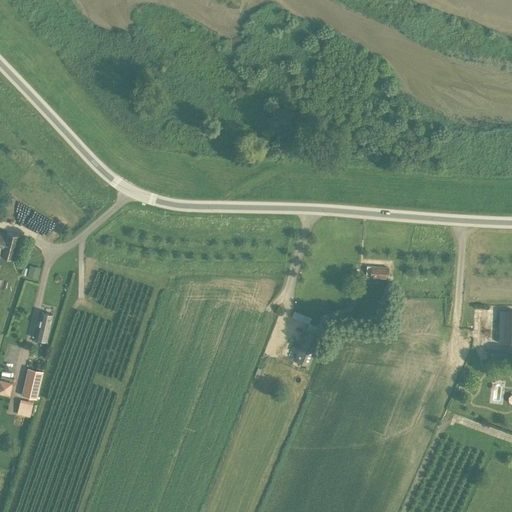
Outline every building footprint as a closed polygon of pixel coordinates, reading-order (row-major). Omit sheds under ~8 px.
[(2,220),(10,222),(15,199),(7,197),(2,220)] [(0,232),(0,252),(2,253),(1,255),(14,258),(20,235),(7,231),(7,234),(0,232)] [(30,266),(27,276),(38,279),(40,268),(30,266)] [(367,273),(366,276),(388,278),(389,267),(367,266),(367,273)] [(511,342),(511,310),(500,310),(499,343),(511,342)] [(294,311),(292,317),(309,324),(311,318),(294,311)] [(47,340),(53,314),(42,312),(36,338),(47,340)] [(297,353),(294,360),(298,362),(306,365),(309,366),(321,336),(306,330),(300,346),(297,353)] [(37,398),(43,371),(28,368),(22,395),(37,398)] [(13,381),(0,378),(0,392),(10,395),(13,381)] [(21,401),(19,407),(31,410),(33,404),(21,401)]
